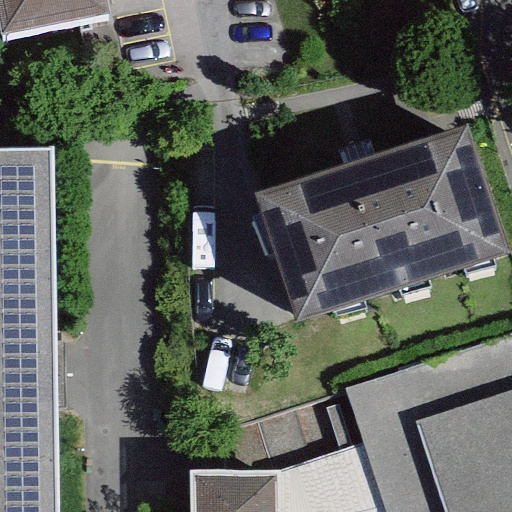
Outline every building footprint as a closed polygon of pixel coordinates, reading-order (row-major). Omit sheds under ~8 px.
[(117,0),(6,0),(16,50),(123,29),(117,0)] [(511,257),(511,185),(492,126),(284,195),(325,319),(511,257)] [(60,511),(52,166),(0,165),(0,511),(60,511)] [(511,511),(511,398),(290,476),(290,511),(511,511)] [(277,511),(276,482),(187,485),(187,511),(277,511)]
